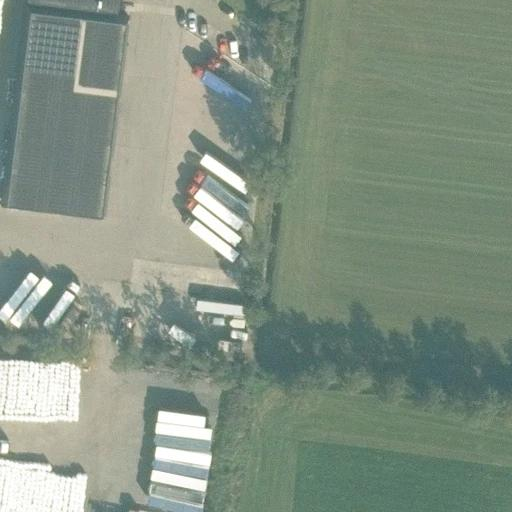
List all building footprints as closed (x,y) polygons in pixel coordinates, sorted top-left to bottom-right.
[(26,3),(2,202),(102,214),(126,15),(110,13),(111,5),(115,6),(115,0),(30,0),(30,4),(26,3)] [(201,5),(195,14),(241,45),(247,36),(201,5)] [(219,99),(228,104),(224,110),(235,116),(244,98),(213,82),(209,90),(220,96),(219,99)] [(234,310),(259,310),(260,300),(234,300),(234,310)] [(251,326),(252,315),(225,312),(224,323),(251,326)]
